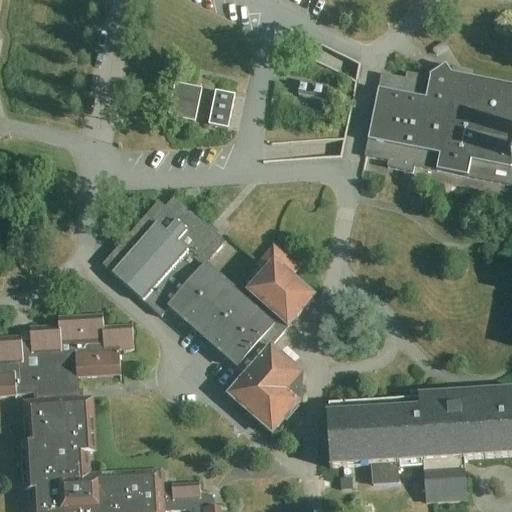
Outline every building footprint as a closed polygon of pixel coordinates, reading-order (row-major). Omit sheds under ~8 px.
[(511,88),(451,76),(446,68),(429,79),(430,81),(407,76),(405,82),(383,77),(362,158),(385,163),(384,169),(410,175),(411,169),(511,188),(511,391),(417,398),(418,412),(326,419),(330,472),(424,465),(425,477),(423,477),(425,506),(468,503),(466,474),(463,474),(462,462),(511,458),(511,88)] [(326,103),(328,89),(302,84),(299,97),(326,103)] [(195,124),(202,91),(184,88),(176,86),(169,119),(195,124)] [(227,131),(235,98),(215,94),(208,126),(227,131)] [(210,231),(175,200),(166,210),(158,204),(126,241),(102,268),(160,319),(170,309),(246,377),(228,397),(272,436),(300,405),(303,377),(271,350),(309,306),(313,301),(290,281),(299,269),(273,247),(260,262),(256,267),(266,276),(250,295),(262,306),(257,313),(206,268),(225,244),(210,231)] [(120,352),(133,352),(132,328),(103,330),(102,318),(60,320),(58,320),(58,329),(29,330),(30,344),(21,344),(21,340),(0,340),(0,399),(17,399),(17,397),(34,396),(35,405),(26,406),(28,444),(24,445),(27,494),(33,494),(33,511),(220,511),(220,509),(211,510),(211,505),(206,500),(200,500),(200,486),(171,487),(172,494),(163,495),(161,473),(90,476),(88,456),(93,455),(89,403),(80,404),(78,380),(121,378),(120,352)] [(352,481),(342,482),(342,492),(353,491),(352,481)]
